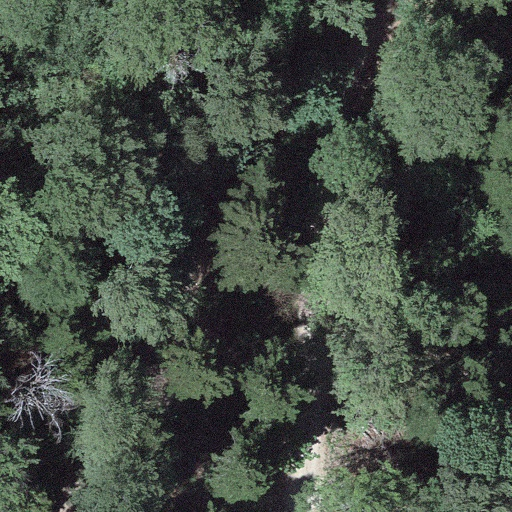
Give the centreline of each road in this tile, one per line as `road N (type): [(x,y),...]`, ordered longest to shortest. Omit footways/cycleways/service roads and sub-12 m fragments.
road 1 (track): [(294,0),(273,25),(254,78),(222,211),(71,511)]
road 2 (track): [(399,0),(342,89),(327,149),(299,511)]
